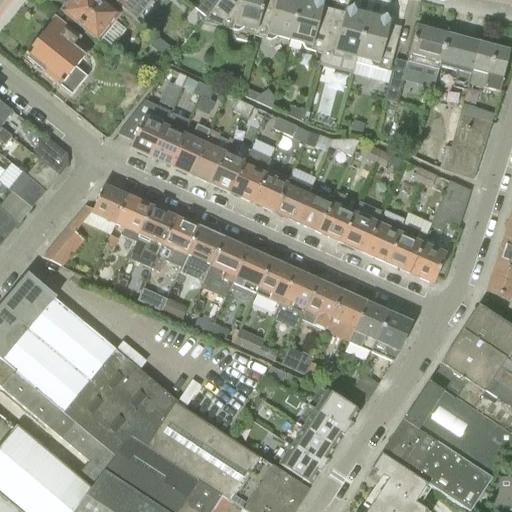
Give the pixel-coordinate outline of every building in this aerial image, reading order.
[(65,11),(62,14),(96,41),(116,16),(96,0),(73,0),(71,3),(68,3),(64,7),(65,11)] [(218,0),(203,0),(196,10),(205,18),(218,0)] [(202,23),(220,28),(237,33),(244,29),(255,32),(256,32),(264,0),(218,0),(205,18),(202,23)] [(300,0),(264,0),(256,32),(255,32),(254,37),(271,41),(277,38),(289,41),(300,0)] [(316,7),(317,3),(306,0),(300,0),(289,41),(302,44),(305,51),(321,55),(333,11),(322,8),(323,4),(322,4),(321,8),(316,7)] [(344,14),(333,11),(321,55),(318,66),(352,76),(356,58),(367,16),(350,12),(349,15),(345,14),(346,10),(345,10),(344,14)] [(372,69),(389,73),(400,29),(389,26),(390,22),(388,22),(387,26),(383,24),(384,20),(367,16),(356,58),(368,62),(372,69)] [(74,69),(83,58),(85,59),(91,52),(76,41),(79,38),(55,19),(23,57),(72,97),(87,79),(74,69)] [(448,35),(416,27),(406,63),(406,64),(437,72),(438,68),(439,68),(448,35)] [(480,44),(448,35),(439,68),(456,72),(451,88),(465,92),(467,85),(471,71),(473,72),(480,44)] [(155,37),(148,46),(168,61),(175,52),(155,37)] [(509,51),(480,44),(473,72),(471,71),(467,85),(482,88),(482,90),(498,94),(509,51)] [(391,74),(388,85),(384,101),(396,104),(401,82),(406,64),(406,63),(394,60),(391,74)] [(173,86),(181,90),(186,78),(178,75),(173,86)] [(145,93),(146,88),(144,84),(142,82),(137,81),(134,82),(132,86),(131,89),(132,93),(137,96),(141,96),(145,93)] [(201,99),(206,87),(198,83),(193,95),(201,99)] [(214,91),(206,87),(201,99),(208,102),(214,91)] [(240,97),(271,110),(274,98),(267,91),(260,96),(242,88),(240,97)] [(240,116),(245,105),(237,101),(232,113),(240,116)] [(134,114),(117,135),(132,142),(129,149),(150,159),(169,115),(170,114),(144,102),(134,114)] [(3,109),(5,107),(0,103),(0,128),(11,115),(3,109)] [(253,108),(245,105),(240,116),(248,120),(253,108)] [(302,124),(306,113),(289,108),(287,117),(302,124)] [(459,114),(453,136),(484,147),(491,125),(459,114)] [(169,167),(183,136),(184,136),(189,124),(169,115),(150,159),(169,167)] [(364,135),(367,121),(353,117),(349,131),(352,131),(360,134),(364,135)] [(282,135),(287,124),(277,119),(272,130),(282,135)] [(297,128),(287,124),(282,135),(292,139),(297,128)] [(197,126),(191,140),(184,136),(183,136),(169,167),(189,176),(203,146),(210,131),(197,126)] [(0,144),(3,147),(10,139),(4,134),(5,133),(0,128),(0,144)] [(203,146),(189,176),(208,185),(223,154),(229,143),(228,142),(218,138),(219,135),(210,131),(203,146)] [(314,149),(319,137),(310,134),(305,145),(304,146),(313,150),(314,149)] [(453,136),(449,149),(480,159),(484,147),(453,136)] [(229,194),(243,163),(233,158),(239,144),(229,140),(228,142),(229,143),(223,154),(208,185),(229,194)] [(352,158),(359,143),(349,140),(331,141),(328,149),(352,158)] [(40,160),(60,176),(68,166),(67,156),(52,145),(40,160)] [(366,162),(375,166),(381,152),(372,148),(366,162)] [(480,159),(449,149),(443,172),(450,174),(454,163),(476,170),(480,159)] [(243,163),(229,194),(251,204),(266,172),(267,172),(271,160),(249,151),(243,163)] [(390,157),(381,152),(375,166),(385,170),(390,157)] [(27,177),(46,192),(60,176),(40,160),(27,177)] [(450,174),(473,182),(476,170),(454,163),(450,174)] [(412,182),(421,186),(427,172),(418,169),(412,182)] [(289,181),(274,215),(295,224),(310,190),(311,190),(315,181),(292,171),(289,181)] [(251,204),(274,215),(289,181),(288,180),(288,181),(267,172),(266,172),(251,204)] [(427,172),(421,186),(430,190),(436,176),(427,172)] [(12,193),(32,209),(46,192),(27,177),(26,177),(22,174),(9,191),(12,193)] [(444,196),(465,205),(469,192),(450,184),(444,196)] [(92,211),(89,215),(114,226),(127,197),(103,187),(92,211)] [(295,224),(317,234),(330,205),(329,204),(332,200),(311,190),(310,190),(295,224)] [(12,193),(0,206),(0,210),(19,225),(32,209),(12,193)] [(317,234),(340,244),(353,215),(341,209),(346,198),(334,193),(332,200),(329,204),(330,205),(317,234)] [(439,208),(461,218),(465,205),(444,196),(439,208)] [(127,197),(114,226),(123,230),(121,237),(135,243),(137,237),(137,236),(150,208),(127,197)] [(157,258),(174,219),(150,208),(137,236),(137,237),(150,242),(145,253),(156,258),(157,258)] [(434,220),(445,225),(457,230),(461,218),(439,208),(434,220)] [(0,237),(5,241),(19,225),(0,210),(0,237)] [(353,215),(340,244),(363,254),(376,225),(375,225),(353,215)] [(403,226),(385,264),(407,274),(423,241),(424,242),(430,227),(431,225),(408,215),(403,226)] [(363,254),(385,264),(403,226),(379,216),(375,225),(376,225),(363,254)] [(511,216),(510,216),(502,240),(511,243),(511,216)] [(76,219),(67,229),(74,234),(74,233),(82,224),(76,219)] [(186,255),(197,229),(174,219),(157,258),(156,258),(150,275),(158,279),(165,262),(180,269),(186,255)] [(431,225),(430,227),(442,233),(445,225),(434,220),(431,225)] [(61,237),(76,250),(83,240),(74,233),(74,234),(67,229),(61,237)] [(203,283),(207,273),(208,274),(223,240),(197,229),(186,255),(180,269),(179,273),(203,283)] [(68,259),(76,250),(61,237),(53,246),(68,259)] [(118,241),(110,237),(104,250),(112,254),(118,241)] [(246,250),(223,240),(208,274),(230,284),(246,250)] [(511,243),(502,240),(494,266),(511,272),(511,243)] [(432,285),(437,272),(440,274),(445,262),(443,261),(445,256),(430,249),(432,246),(424,242),(423,241),(407,274),(432,285)] [(61,268),(68,259),(53,246),(42,259),(61,268)] [(270,261),(246,250),(230,284),(255,295),(270,261)] [(293,272),(270,261),(255,295),(278,305),(293,272)] [(511,272),(494,266),(485,293),(510,301),(507,309),(511,311),(511,272)] [(296,331),(300,322),(317,282),(293,272),(278,305),(282,307),(280,311),(277,310),(272,321),(294,331),(294,330),(296,331)] [(114,351),(27,277),(0,308),(0,361),(35,391),(61,412),(62,413),(114,351)] [(342,293),(317,282),(300,322),(324,332),(329,319),(342,293)] [(146,306),(152,294),(142,289),(137,302),(146,306)] [(324,332),(349,344),(352,335),(366,304),(342,293),(329,319),(324,332)] [(171,302),(165,315),(181,321),(187,308),(171,302)] [(349,344),(360,348),(359,349),(370,354),(388,314),(366,304),(352,335),(349,344)] [(511,329),(478,307),(461,333),(511,366),(511,329)] [(388,314),(370,354),(392,364),(394,361),(411,324),(388,314)] [(194,328),(210,335),(214,326),(198,319),(194,328)] [(229,332),(214,326),(210,335),(225,341),(229,332)] [(441,366),(511,412),(511,366),(461,333),(439,365),(441,366)] [(257,356),(261,347),(263,341),(247,334),(240,349),(256,356),(257,356)] [(271,351),(261,347),(257,356),(273,363),(279,352),(272,349),(271,351)] [(174,404),(175,405),(177,403),(127,362),(114,351),(62,413),(64,415),(74,423),(83,431),(93,439),(102,447),(115,458),(130,438),(145,448),(174,404)] [(293,372),(303,376),(309,364),(310,364),(313,358),(302,353),(293,372)] [(0,413),(9,421),(35,391),(0,361),(0,413)] [(320,368),(310,364),(309,364),(303,376),(314,381),(320,368)] [(402,423),(490,480),(499,448),(511,447),(511,412),(441,366),(429,384),(428,384),(402,423)] [(266,376),(283,383),(287,375),(272,369),(266,376)] [(366,404),(378,386),(361,375),(356,387),(355,387),(351,397),(366,404)] [(338,392),(351,397),(355,387),(343,381),(338,392)] [(347,432),(351,426),(350,426),(359,413),(326,392),(326,393),(314,411),(347,432)] [(295,411),(301,402),(290,394),(284,404),(295,411)] [(260,404),(254,400),(250,408),(255,411),(260,404)] [(295,511),(298,508),(308,492),(175,406),(175,405),(174,404),(145,448),(198,482),(229,502),(229,503),(242,511),(295,511)] [(314,411),(303,428),(302,429),(334,450),(342,438),(343,439),(347,432),(314,411)] [(46,430),(49,433),(59,440),(74,423),(64,415),(62,413),(61,412),(46,430)] [(59,440),(69,449),(83,431),(74,423),(59,440)] [(490,480),(402,423),(380,456),(426,486),(426,487),(463,511),(469,511),(490,481),(490,480)] [(76,478),(49,455),(17,428),(0,447),(0,496),(18,511),(73,511),(91,489),(77,477),(76,478)] [(302,429),(302,430),(290,447),(323,469),(328,463),(327,462),(334,450),(302,429)] [(78,456),(93,439),(83,431),(69,449),(78,456)] [(166,511),(223,511),(229,503),(229,502),(198,482),(145,448),(130,438),(115,458),(105,472),(166,511)] [(87,464),(102,447),(93,439),(78,456),(87,464)] [(101,476),(105,472),(115,458),(102,447),(87,464),(101,476)] [(318,475),(319,476),(323,469),(290,447),(279,464),(278,466),(310,487),(318,475)] [(380,456),(365,480),(381,490),(366,511),(424,511),(414,505),(426,487),(426,486),(380,456)] [(77,477),(91,489),(101,476),(87,464),(77,477)] [(166,511),(105,472),(101,476),(91,489),(73,511),(166,511)] [(511,478),(496,479),(490,502),(511,502),(511,478)] [(0,511),(16,511),(0,498),(0,511)]
